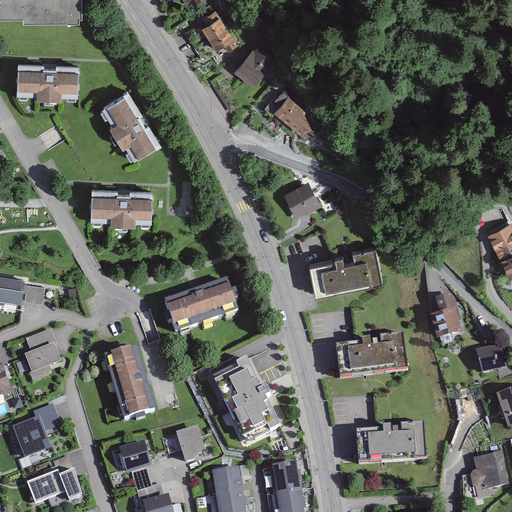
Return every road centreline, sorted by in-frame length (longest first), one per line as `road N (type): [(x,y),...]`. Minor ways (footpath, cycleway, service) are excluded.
road 1 (secondary): [(222,153),(288,309),(331,502)]
road 2 (residential): [(0,105),(113,307),(105,322),(60,316),(0,338)]
road 3 (tertiary): [(511,337),(364,195),(253,152),(222,153)]
road 4 (secondary): [(129,0),(222,153)]
road 5 (residential): [(108,511),(69,390),(73,380)]
road 6 (residential): [(331,502),(455,496)]
